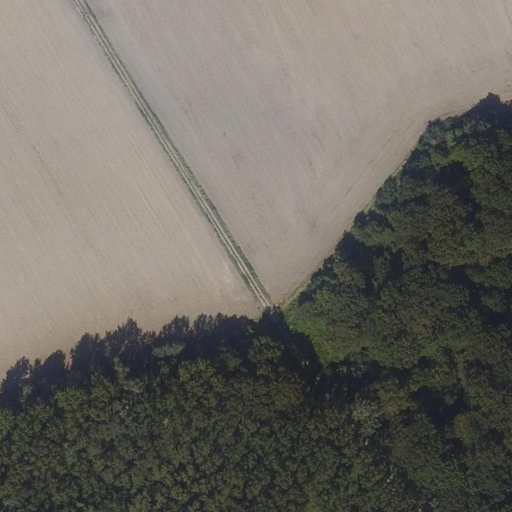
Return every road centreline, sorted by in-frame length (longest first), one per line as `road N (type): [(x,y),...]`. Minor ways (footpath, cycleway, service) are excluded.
road 1 (track): [(0,409),(281,329),(450,140),(511,125)]
road 2 (track): [(79,0),(281,329)]
road 3 (track): [(413,511),(281,329)]
